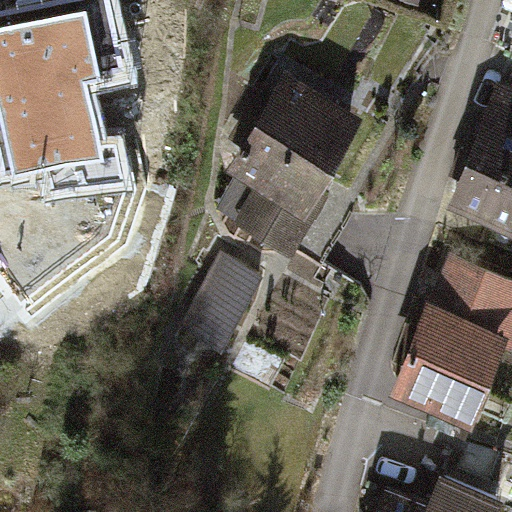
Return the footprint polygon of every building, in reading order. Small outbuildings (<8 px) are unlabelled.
[(140,54),(129,0),(31,0),(12,4),(19,37),(0,40),(0,140),(8,180),(118,159),(98,62),(140,54)] [(189,185),(283,242),(364,108),(270,51),(189,185)] [(511,87),(467,194),(511,212),(511,87)] [(511,281),(451,257),(399,385),(469,414),(511,309),(511,281)] [(229,347),(269,276),(242,261),(202,332),(229,347)] [(495,511),(501,498),(442,474),(430,504),(388,488),(378,511),(495,511)]
